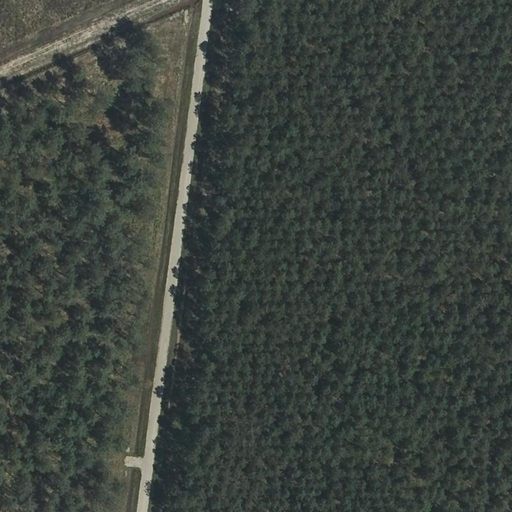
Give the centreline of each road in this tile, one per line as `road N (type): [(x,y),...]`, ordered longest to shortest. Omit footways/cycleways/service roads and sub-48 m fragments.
road 1 (track): [(144,511),(211,0)]
road 2 (track): [(0,68),(167,0)]
